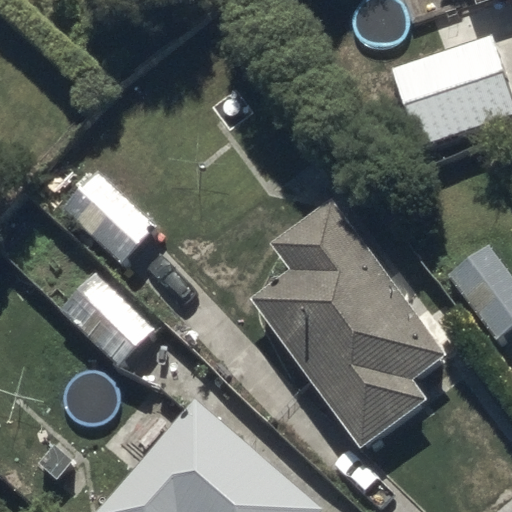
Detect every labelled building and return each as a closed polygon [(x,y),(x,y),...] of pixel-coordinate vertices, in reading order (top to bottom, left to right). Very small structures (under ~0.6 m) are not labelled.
[(511,0),(408,0),(417,25),(476,5),(480,16),(511,5),(511,0)] [(511,129),(511,89),(499,46),(399,77),(424,157),(511,129)] [(130,275),(161,241),(166,236),(80,157),(44,197),(130,275)] [(419,391),(451,367),(333,215),(279,257),(299,283),(259,314),(373,460),(435,411),(419,391)] [(497,353),(511,342),(511,277),(477,231),(431,264),(497,353)] [(163,336),(100,282),(65,322),(128,376),(163,336)] [(320,511),(203,410),(115,511),(320,511)]
